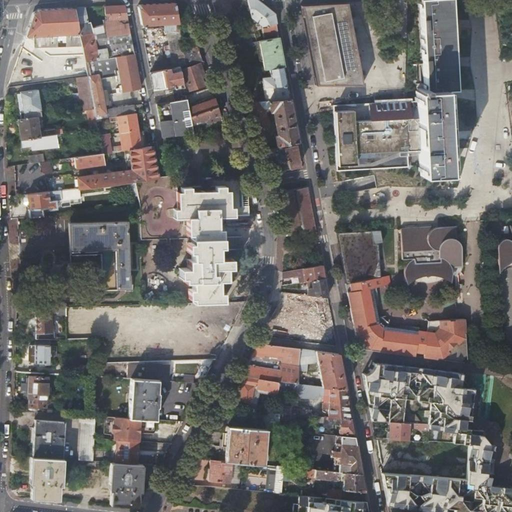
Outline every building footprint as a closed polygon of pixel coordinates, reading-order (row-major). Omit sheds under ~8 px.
[(232,10),(228,0),(212,0),(216,15),(232,10)] [(247,0),(228,0),(232,10),(234,19),(251,16),(247,0)] [(257,0),(247,0),(251,16),(261,25),(276,22),(275,12),(257,0)] [(418,0),(424,89),(424,92),(443,91),(455,91),(453,66),(453,57),(451,27),(451,22),(449,0),(418,0)] [(358,81),(344,1),(300,2),(314,82),(358,81)] [(175,2),(139,4),(137,5),(141,24),(164,23),(178,22),(175,2)] [(125,4),(105,5),(106,15),(109,15),(109,19),(118,19),(127,18),(125,4)] [(85,6),(74,7),(79,32),(79,34),(93,32),(90,25),(88,25),(88,22),(85,6)] [(79,32),(74,7),(38,9),(33,13),(25,34),(34,34),(51,33),(79,32)] [(232,10),(216,15),(224,43),(239,39),(234,19),(232,10)] [(261,25),(251,16),(254,33),(255,36),(260,35),(258,27),(261,25)] [(103,20),(104,24),(104,27),(101,27),(102,31),(97,32),(98,36),(120,33),(119,25),(118,19),(109,19),(106,19),(103,20)] [(90,22),(88,22),(88,25),(90,25),(93,32),(94,37),(98,36),(97,32),(102,31),(101,27),(104,27),(104,24),(92,27),(90,22)] [(178,22),(164,23),(165,30),(167,31),(180,29),(178,22)] [(278,33),(276,22),(261,25),(261,27),(263,36),(274,34),(278,33)] [(400,22),(390,22),(391,33),(400,32),(400,22)] [(131,40),(128,24),(127,24),(123,25),(119,25),(120,33),(98,36),(94,37),(96,46),(107,44),(131,40)] [(184,50),(180,29),(167,31),(174,67),(179,66),(186,65),(184,50)] [(79,34),(79,32),(51,33),(52,45),(81,45),(79,34)] [(93,32),(79,34),(81,45),(84,61),(109,57),(107,44),(96,46),(94,37),(93,32)] [(51,33),(34,34),(34,46),(52,45),(51,33)] [(285,66),(279,36),(274,37),(259,40),(265,70),(270,69),(285,66)] [(131,40),(107,44),(109,57),(134,54),(131,40)] [(202,61),(196,45),(184,50),(186,65),(202,61)] [(109,57),(84,61),(87,76),(90,95),(93,109),(94,116),(106,114),(105,109),(99,76),(119,73),(122,91),(140,88),(134,54),(109,57)] [(151,58),(153,71),(172,67),(170,54),(151,58)] [(71,63),(73,77),(75,77),(87,76),(84,61),(71,63)] [(198,64),(182,69),(189,92),(206,86),(198,64)] [(153,71),(150,72),(153,89),(174,84),(183,83),(179,66),(174,67),(172,67),(153,71)] [(288,85),(285,66),(270,69),(271,76),(262,77),(263,87),(276,86),(288,85)] [(87,76),(75,77),(79,97),(90,95),(87,76)] [(290,98),(288,85),(276,86),(278,99),(290,98)] [(276,86),(263,87),(265,100),(268,100),(278,99),(276,86)] [(210,88),(185,96),(186,100),(187,108),(191,106),(214,98),(210,88)] [(19,110),(20,118),(36,116),(41,115),(37,89),(19,92),(22,110),(19,110)] [(420,154),(421,176),(448,175),(447,157),(446,141),(445,124),(444,109),(443,91),(424,92),(424,89),(417,89),(417,92),(417,93),(420,154)] [(93,109),(90,95),(79,97),(81,110),(87,109),(93,109)] [(217,106),(214,98),(191,106),(187,108),(189,116),(217,106)] [(299,142),(290,98),(278,99),(268,100),(270,107),(270,111),(273,110),(278,135),(275,135),(277,146),(282,145),(289,144),(299,142)] [(187,108),(186,100),(156,104),(161,138),(163,138),(193,135),(192,129),(189,116),(187,108)] [(270,107),(268,100),(265,100),(247,102),(256,128),(268,123),(264,109),(270,107)] [(353,121),(405,118),(404,103),(394,103),(333,106),(333,110),(334,111),(352,110),(353,121)] [(106,114),(94,116),(95,118),(105,116),(110,116),(115,115),(117,115),(135,112),(134,104),(105,109),(106,114)] [(220,113),(217,106),(189,116),(192,129),(200,126),(207,124),(205,119),(220,113)] [(94,116),(93,109),(87,109),(90,130),(97,129),(96,124),(95,118),(94,116)] [(419,151),(417,118),(405,118),(353,121),(352,110),(334,111),(335,144),(336,148),(337,165),(355,164),(354,154),(407,151),(419,151)] [(137,130),(135,112),(117,115),(115,115),(110,116),(111,121),(118,120),(120,133),(137,130)] [(222,120),(220,113),(205,119),(207,124),(207,125),(209,125),(222,120)] [(18,119),(20,139),(21,139),(39,136),(36,116),(20,118),(18,119)] [(225,129),(222,120),(209,125),(211,131),(225,129)] [(200,126),(192,129),(193,135),(202,132),(200,126)] [(137,130),(120,133),(122,147),(119,147),(119,150),(122,150),(128,149),(140,147),(139,139),(138,132),(137,130)] [(107,133),(103,134),(98,135),(101,152),(101,153),(110,151),(107,133)] [(39,136),(21,139),(22,147),(57,142),(56,138),(56,134),(53,135),(42,136),(39,136)] [(283,147),(282,145),(277,146),(263,149),(266,155),(274,154),(278,165),(269,166),(271,172),(285,169),(299,166),(295,144),(289,146),(283,147)] [(105,172),(101,153),(74,157),(76,167),(85,166),(86,174),(77,175),(79,187),(135,180),(157,178),(151,146),(140,147),(128,149),(132,168),(120,170),(105,172)] [(116,150),(120,170),(132,168),(128,149),(122,150),(119,150),(116,150)] [(407,167),(407,151),(354,154),(355,164),(337,165),(337,171),(407,167)] [(29,163),(42,161),(41,153),(28,155),(29,163)] [(56,160),(41,162),(43,173),(57,171),(56,160)] [(240,176),(205,177),(206,188),(214,188),(214,184),(223,184),(223,188),(228,188),(228,205),(232,205),(232,214),(248,213),(248,203),(242,204),(240,176)] [(214,188),(206,188),(189,189),(189,185),(181,185),(181,189),(176,189),(177,206),(177,215),(185,215),(185,232),(189,232),(189,240),(185,240),(185,250),(189,249),(190,258),(186,258),(186,266),(182,267),(182,274),(182,279),(190,279),(190,288),(187,288),(187,297),(190,297),(191,302),(218,301),(218,291),(217,279),(226,278),(225,266),(225,257),(217,257),(216,245),(216,226),(216,214),(228,214),(228,205),(228,188),(223,188),(223,184),(214,184),(214,188)] [(315,231),(307,187),(291,190),(278,192),(281,199),(286,235),(315,231)] [(27,194),(29,216),(42,215),(42,212),(44,211),(46,209),(56,208),(56,203),(55,201),(61,200),(60,190),(27,194)] [(122,223),(124,287),(127,287),(125,219),(67,223),(68,253),(98,252),(100,288),(102,288),(101,246),(81,247),(81,234),(72,234),(72,224),(122,222),(122,223)] [(102,288),(124,287),(122,223),(122,222),(72,224),(72,234),(81,234),(81,247),(101,246),(102,288)] [(408,227),(401,227),(402,258),(413,258),(410,260),(407,263),(405,266),(404,268),(404,273),(406,281),(412,277),(415,276),(419,274),(427,273),(432,273),(440,274),(445,276),(451,279),(452,271),(451,267),(450,265),(454,262),(457,266),(456,265),(462,266),(461,247),(461,245),(459,242),(457,239),(454,238),(452,237),(448,237),(447,232),(451,232),(450,232),(455,225),(437,226),(435,226),(433,227),(432,227),(431,228),(430,229),(429,230),(428,231),(419,231),(418,226),(411,227),(411,229),(408,229),(408,227)] [(511,228),(509,227),(511,240),(511,245),(511,246),(511,244),(508,242),(505,241),(503,241),(501,241),(499,242),(497,243),(496,246),(495,248),(496,275),(500,269),(511,261),(511,228)] [(339,242),(347,282),(349,282),(380,276),(377,240),(382,239),(380,229),(337,231),(339,242)] [(324,278),(322,264),(303,268),(305,278),(299,279),(300,281),(312,280),(324,278)] [(299,276),(298,269),(298,268),(289,269),(289,270),(287,271),(288,276),(299,276)] [(347,291),(349,299),(375,302),(373,287),(390,283),(389,274),(380,276),(349,282),(351,290),(347,291)] [(328,296),(324,278),(312,280),(313,284),(313,287),(308,288),(307,294),(326,296),(328,296)] [(295,304),(296,292),(281,291),(281,303),(295,304)] [(423,355),(459,361),(466,355),(464,318),(438,320),(439,329),(434,332),(426,331),(388,325),(382,324),(379,321),(378,315),(375,302),(349,299),(355,333),(371,350),(415,354),(415,351),(423,352),(423,355)] [(64,306),(49,306),(49,310),(50,329),(54,329),(53,314),(64,313),(64,306)] [(49,310),(34,311),(35,331),(50,330),(50,329),(49,310)] [(381,315),(378,315),(379,321),(382,324),(388,325),(389,322),(381,315)] [(439,329),(438,320),(428,320),(426,331),(434,332),(439,329)] [(288,327),(274,327),(273,337),(288,338),(288,327)] [(35,331),(35,339),(50,339),(50,330),(35,331)] [(299,365),(300,348),(258,342),(241,375),(245,376),(277,381),(293,382),(298,383),(298,370),(299,365)] [(50,344),(34,344),(34,345),(34,361),(34,362),(45,362),(49,362),(50,344)] [(316,350),(300,348),(303,364),(318,361),(316,350)] [(316,350),(318,361),(322,385),(328,386),(345,388),(339,353),(316,350)] [(366,384),(365,389),(369,407),(374,407),(373,416),(371,417),(371,420),(390,421),(402,422),(405,396),(431,400),(429,423),(429,429),(454,432),(453,443),(469,445),(479,445),(480,443),(476,434),(468,433),(468,428),(465,419),(457,418),(458,406),(459,404),(460,401),(459,399),(461,395),(462,392),(462,387),(460,386),(461,372),(381,362),(380,372),(375,372),(375,376),(379,377),(378,383),(370,381),(366,384)] [(158,379),(161,379),(161,363),(146,363),(145,378),(158,379)] [(194,365),(172,363),(172,374),(193,375),(194,365)] [(80,365),(79,374),(91,375),(95,375),(96,366),(80,365)] [(29,396),(46,397),(46,391),(49,390),(49,386),(47,384),(47,376),(29,375),(27,396),(29,396)] [(277,381),(245,376),(239,399),(256,403),(259,391),(276,394),(276,390),(277,381)] [(140,418),(156,419),(158,379),(145,378),(131,377),(129,408),(128,417),(140,418)] [(277,381),(276,390),(292,392),(293,382),(277,381)] [(328,386),(322,385),(314,384),(309,384),(298,383),(293,382),(292,392),(291,405),(291,407),(297,407),(298,398),(318,400),(318,396),(323,397),(322,410),(328,410),(329,402),(328,386)] [(348,403),(345,388),(328,386),(329,402),(348,403)] [(45,406),(46,397),(29,396),(28,405),(45,406)] [(351,418),(348,403),(329,402),(328,410),(328,416),(351,418)] [(291,407),(291,405),(276,404),(275,412),(291,413),(291,408),(291,407)] [(128,417),(129,408),(118,407),(117,417),(128,417)] [(268,429),(274,429),(275,412),(267,412),(266,428),(268,429)] [(95,415),(80,414),(79,422),(81,422),(81,435),(94,435),(95,415)] [(117,439),(139,441),(140,418),(128,417),(117,417),(115,416),(114,439),(117,439)] [(354,433),(351,418),(328,416),(319,416),(318,420),(324,421),(324,425),(333,426),(333,422),(339,422),(339,432),(354,433)] [(33,456),(62,458),(64,421),(34,419),(34,427),(33,443),(33,456)] [(390,421),(389,438),(407,440),(408,427),(408,422),(402,422),(390,421)] [(233,461),(233,462),(265,465),(268,429),(266,428),(227,425),(227,432),(225,432),(224,439),(221,439),(220,460),(233,461)] [(356,444),(355,436),(341,435),(340,443),(356,444)] [(375,437),(376,447),(389,448),(402,449),(402,451),(423,452),(424,441),(407,440),(389,438),(375,437)] [(137,463),(139,441),(117,439),(115,461),(137,463)] [(80,443),(79,458),(90,459),(91,444),(80,443)] [(362,473),(356,444),(340,443),(339,462),(350,463),(349,472),(362,473)] [(479,449),(479,445),(469,445),(466,480),(465,480),(432,477),(418,476),(394,474),(381,473),(382,475),(477,483),(478,481),(485,481),(488,458),(486,454),(485,452),(482,450),(479,449)] [(62,484),(63,459),(62,458),(33,456),(31,456),(29,482),(32,482),(31,497),(58,499),(59,484),(62,484)] [(220,460),(212,459),(210,475),(231,477),(233,462),(233,461),(220,460)] [(379,460),(381,473),(394,474),(395,460),(379,460)] [(394,474),(418,476),(419,462),(395,460),(394,474)] [(141,489),(143,463),(137,463),(115,461),(111,461),(109,488),(111,488),(110,503),(137,504),(138,489),(141,489)] [(433,464),(432,477),(465,480),(466,465),(434,461),(433,464)] [(418,476),(432,477),(433,464),(419,462),(418,476)] [(276,466),(274,492),(282,492),(284,466),(276,466)] [(315,469),(315,475),(315,477),(335,479),(338,478),(338,471),(315,469)] [(365,491),(362,473),(349,472),(341,471),(341,479),(341,489),(347,489),(365,491)] [(392,487),(391,501),(432,506),(435,503),(438,506),(458,509),(468,501),(473,501),(473,497),(484,488),(485,481),(478,481),(477,483),(382,475),(384,487),(392,487)] [(367,500),(365,491),(347,489),(348,499),(367,500)] [(502,491),(488,489),(487,498),(482,497),(482,502),(472,510),(487,511),(511,511),(511,501),(510,501),(502,491)] [(365,511),(367,500),(348,499),(342,498),(336,498),(299,494),(298,503),(294,502),(292,511),(365,511)]
